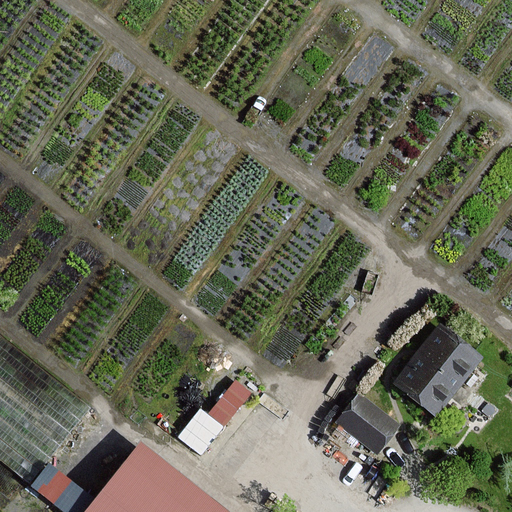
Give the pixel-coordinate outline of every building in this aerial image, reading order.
[(440,328),(398,383),(436,413),(479,357),(440,328)] [(0,451),(83,511),(85,511),(99,494),(48,457),(89,401),(0,337),(0,451)] [(207,409),(200,403),(177,432),(202,451),(253,386),(236,373),(207,409)] [(360,396),(339,423),(378,452),(398,425),(360,396)] [(234,511),(147,440),(87,511),(234,511)]
